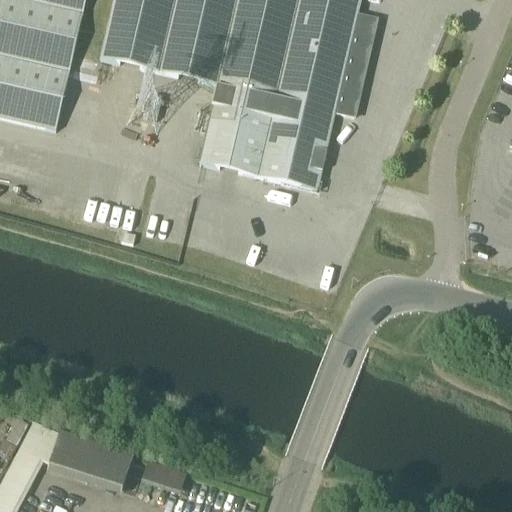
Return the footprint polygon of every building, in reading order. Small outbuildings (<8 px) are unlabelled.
[(0,0),(0,123),(55,136),(81,19),(85,0),(0,0)] [(316,196),(361,0),(114,0),(100,65),(217,92),(199,169),(316,196)] [(134,240),(122,237),(120,246),(132,249),(134,240)] [(14,451),(25,430),(15,425),(4,445),(14,451)] [(0,455),(9,460),(13,453),(2,447),(0,450),(0,455)]
